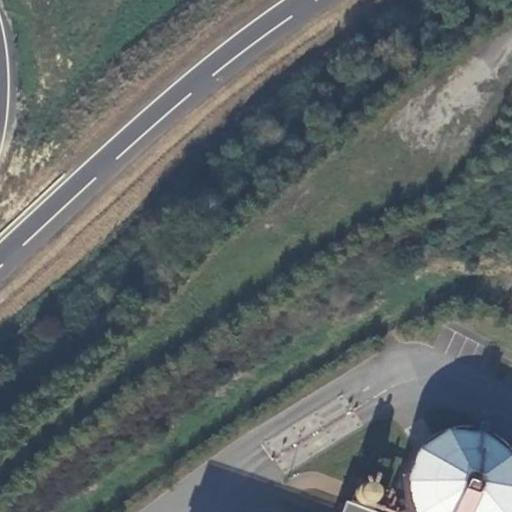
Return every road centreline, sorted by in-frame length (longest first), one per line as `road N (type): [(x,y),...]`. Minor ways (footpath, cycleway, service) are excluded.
road 1 (trunk): [(0,257),(145,125),(304,0)]
road 2 (track): [(162,332),(0,475)]
